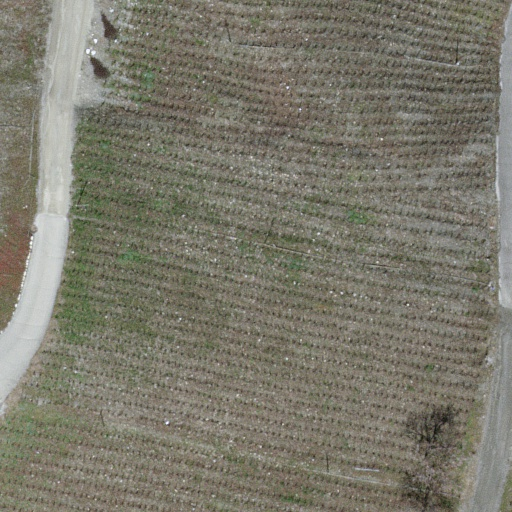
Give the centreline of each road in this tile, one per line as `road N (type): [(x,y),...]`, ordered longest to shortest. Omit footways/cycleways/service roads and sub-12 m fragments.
road 1 (track): [(446,511),(474,319),(472,161),(488,0)]
road 2 (unclassified): [(0,316),(23,192),(41,0)]
